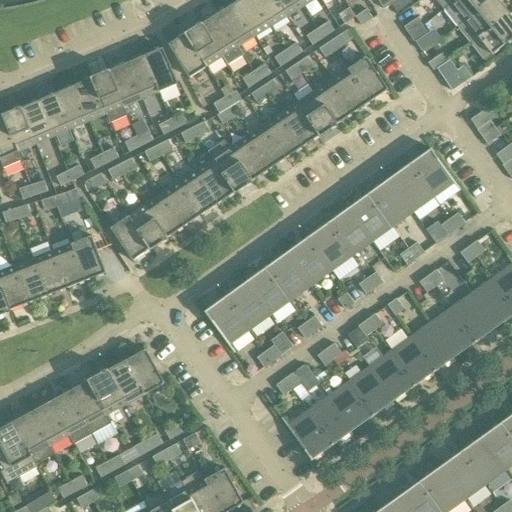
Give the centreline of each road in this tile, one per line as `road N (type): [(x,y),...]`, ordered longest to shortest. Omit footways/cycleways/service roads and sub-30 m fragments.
road 1 (residential): [(511,200),(231,405)]
road 2 (residential): [(161,306),(183,299),(444,109)]
road 3 (residential): [(176,0),(0,80)]
road 4 (residential): [(0,395),(161,306)]
road 5 (residential): [(305,511),(231,405)]
road 6 (residential): [(231,405),(161,306)]
